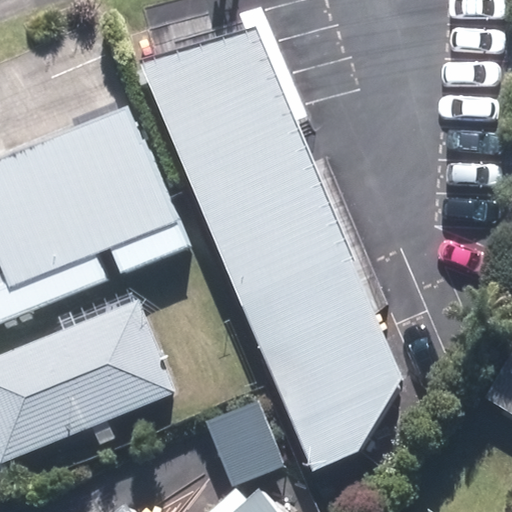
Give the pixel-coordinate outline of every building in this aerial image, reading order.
[(263,21),(153,69),(328,470),(378,441),(410,356),(263,21)] [(145,107),(0,163),(0,212),(28,282),(189,219),(145,107)] [(150,297),(0,354),(0,438),(9,461),(187,391),(150,297)] [(511,364),(493,396),(506,404),(501,412),(511,418),(511,364)] [(293,461),(267,400),(204,426),(216,456),(225,452),(238,484),(293,461)] [(307,511),(279,483),(257,504),(243,490),(220,511),(152,511),(141,501),(130,511),(307,511)]
